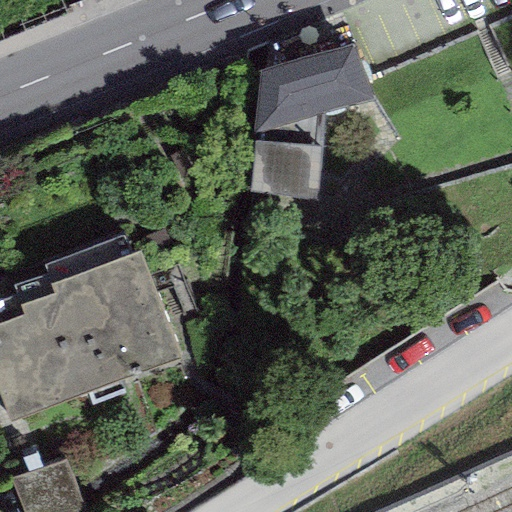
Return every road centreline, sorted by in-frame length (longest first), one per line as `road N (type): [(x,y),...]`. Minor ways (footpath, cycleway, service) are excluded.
road 1 (unclassified): [(240,511),(511,341)]
road 2 (secondary): [(0,99),(240,0)]
